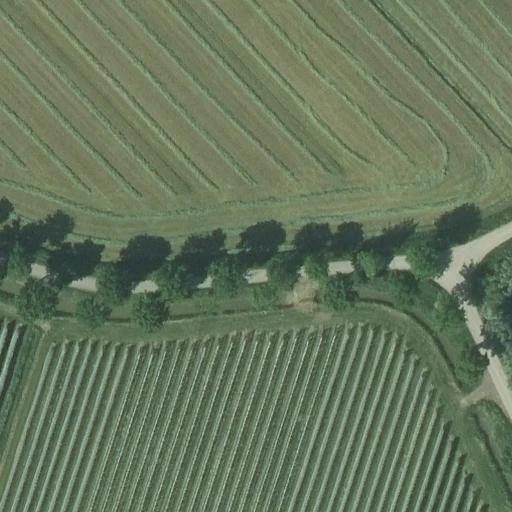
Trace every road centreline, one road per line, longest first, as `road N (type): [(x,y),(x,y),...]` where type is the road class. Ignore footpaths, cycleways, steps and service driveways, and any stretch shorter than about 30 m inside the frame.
road 1 (unclassified): [(458,265),(403,265),(146,300),(88,296),(0,264)]
road 2 (unclassified): [(511,382),(458,265)]
